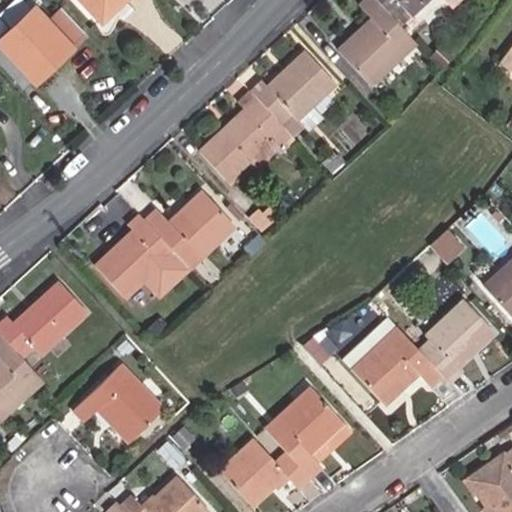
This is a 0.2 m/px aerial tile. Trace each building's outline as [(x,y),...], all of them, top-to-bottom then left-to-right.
[(28,0),(15,0),(0,10),(0,11),(6,20),(31,3),(28,0)] [(78,0),(99,21),(122,0),(78,0)] [(334,50),(368,87),(415,43),(393,20),(373,0),(363,0),(357,6),(369,19),(334,50)] [(442,0),(450,8),(458,0),(373,0),(393,20),(404,10),(409,16),(426,0),(442,0)] [(0,35),(0,48),(33,83),(71,48),(31,6),(0,35)] [(511,45),(498,65),(511,74),(511,45)] [(428,57),(437,66),(448,55),(439,46),(428,57)] [(320,118),(310,106),(334,84),(303,51),(266,86),(260,80),(248,91),(289,135),(300,126),(305,133),(320,118)] [(275,150),(278,154),(294,141),(289,135),(248,91),(236,102),(243,109),(197,151),(226,181),(246,163),(253,170),(275,150)] [(331,181),(343,169),(332,157),(320,168),(331,181)] [(184,265),(189,269),(234,227),(200,190),(165,222),(154,209),(142,220),(184,265)] [(251,222),(259,232),(278,215),(269,206),(251,222)] [(142,220),(134,212),(123,221),(131,230),(114,245),(116,247),(106,255),(105,253),(93,265),(124,299),(144,280),(160,296),(189,269),(184,265),(142,220)] [(239,248),(247,257),(262,243),(254,234),(239,248)] [(435,247),(443,255),(453,245),(446,236),(435,247)] [(511,257),(480,286),(511,322),(511,257)] [(32,345),(40,355),(86,313),(57,281),(10,324),(5,318),(0,321),(0,336),(19,357),(32,345)] [(387,317),(397,308),(388,298),(378,307),(387,317)] [(455,368),(493,332),(462,299),(423,335),(428,340),(418,349),(441,376),(448,382),(459,372),(455,368)] [(152,338),(162,328),(155,321),(145,330),(152,338)] [(429,387),(441,376),(418,349),(396,326),(350,369),(384,406),(402,388),(406,393),(422,378),(429,387)] [(318,365),(334,351),(318,332),(299,344),(318,365)] [(0,420),(41,382),(19,357),(0,336),(0,420)] [(127,443),(162,409),(118,365),(72,412),(82,423),(95,410),(127,443)] [(447,407),(461,397),(448,382),(441,376),(429,387),(447,407)] [(317,465),(307,454),(341,423),(309,386),(263,429),(284,453),(308,479),(320,469),(317,465)] [(307,454),(317,465),(351,434),(341,423),(307,454)] [(167,439),(178,452),(192,440),(181,427),(167,439)] [(6,453),(19,442),(14,436),(1,448),(6,453)] [(297,488),(308,479),(284,453),(273,462),(252,439),(218,470),(251,507),(273,488),(274,489),(287,478),(297,488)] [(171,470),(181,461),(165,443),(155,452),(171,470)] [(511,511),(511,447),(469,477),(492,511),(511,511)] [(209,511),(176,475),(153,496),(152,495),(140,506),(130,495),(118,506),(123,511),(209,511)] [(123,511),(118,506),(115,502),(104,511),(123,511)]
